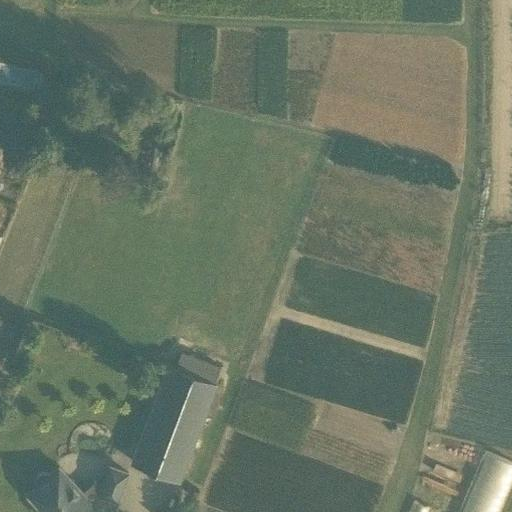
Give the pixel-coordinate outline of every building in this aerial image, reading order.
[(0,124),(0,140),(13,142),(15,127),(0,124)] [(168,364),(139,442),(131,461),(180,479),(217,383),(214,382),(175,367),(168,364)] [(511,460),(482,449),(457,511),(494,511),(511,469),(511,460)] [(109,465),(102,484),(99,494),(103,495),(118,501),(128,472),(109,465)] [(89,511),(96,506),(93,504),(82,492),(58,466),(49,474),(45,473),(40,474),(37,477),(36,481),(37,486),(28,495),(43,511),(42,511),(89,511)]
